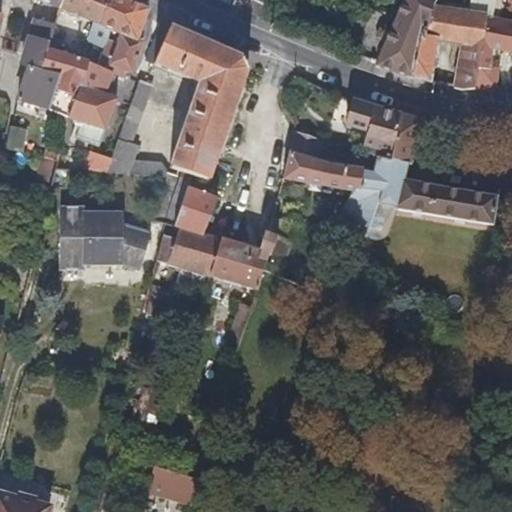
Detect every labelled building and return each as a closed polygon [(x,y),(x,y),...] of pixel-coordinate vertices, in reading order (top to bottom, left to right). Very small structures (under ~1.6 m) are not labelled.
[(58,11),(64,0),(0,0),(0,19),(1,17),(0,16),(0,0),(29,0),(35,2),(58,11)] [(142,26),(148,13),(148,12),(123,0),(64,0),(58,11),(60,12),(91,26),(85,43),(91,45),(84,63),(47,48),(40,72),(61,77),(48,110),(60,116),(60,123),(83,132),(80,139),(96,146),(102,133),(111,137),(119,116),(122,108),(99,97),(106,77),(108,72),(125,79),(129,75),(141,49),(139,43),(135,41),(142,26)] [(246,0),(268,10),(269,6),(271,0),(246,0)] [(431,0),(400,0),(387,34),(384,33),(380,31),(374,32),(369,41),(371,48),(380,52),(374,66),(380,68),(413,78),(420,43),(421,40),(426,11),(431,0)] [(464,0),(463,17),(479,19),(490,21),(493,21),(499,0),(464,0)] [(511,0),(508,0),(500,22),(511,23),(511,0)] [(426,11),(421,40),(433,42),(456,45),(476,48),(479,19),(463,17),(449,15),(426,11)] [(476,50),(474,91),(494,90),(495,70),(489,68),(490,51),(505,52),(511,70),(511,75),(511,23),(500,22),(493,21),(490,21),(479,19),(476,48),(476,50)] [(46,110),(48,110),(61,77),(40,72),(47,48),(48,47),(53,29),(32,22),(23,51),(18,68),(26,70),(21,88),(17,102),(46,110)] [(189,175),(205,181),(228,119),(246,71),(242,58),(212,46),(163,26),(147,62),(195,84),(172,151),(166,166),(184,173),(189,175)] [(420,43),(413,78),(420,80),(427,82),(430,62),(433,42),(421,40),(420,43)] [(456,45),(451,89),(456,91),(464,92),(474,91),(476,50),(476,48),(456,45)] [(151,88),(139,82),(138,84),(120,130),(102,173),(106,174),(143,178),(163,180),(158,197),(149,222),(161,227),(178,179),(166,174),(159,166),(150,165),(137,163),(130,162),(137,148),(129,145),(140,116),(145,104),(151,88)] [(393,129),(399,114),(397,114),(361,105),(350,102),(345,120),(367,129),(364,141),(378,147),(385,149),(393,129)] [(417,134),(420,120),(401,115),(388,156),(364,153),(362,163),(361,167),(358,187),(351,188),(350,191),(343,206),(334,226),(365,239),(373,203),(391,206),(391,208),(411,212),(429,215),(447,219),(477,224),(493,228),(493,226),(496,197),(469,191),(452,188),(432,185),(414,181),(405,180),(410,158),(417,134)] [(461,140),(463,130),(451,127),(449,138),(461,140)] [(9,128),(5,150),(19,153),(23,131),(9,128)] [(361,167),(362,163),(333,158),(289,150),(287,157),(282,176),(302,180),(350,191),(351,188),(358,187),(361,167)] [(184,188),(189,175),(184,173),(174,198),(164,228),(169,230),(184,188)] [(217,200),(184,188),(169,230),(173,231),(175,232),(186,235),(202,241),(203,239),(217,200)] [(120,224),(120,212),(85,209),(85,203),(59,201),(57,225),(55,246),(54,265),(81,268),(82,263),(115,266),(134,274),(150,237),(120,224)] [(300,218),(274,212),(270,226),(270,227),(281,230),(296,234),(300,218)] [(208,281),(252,294),(260,267),(270,268),(281,230),(270,227),(264,251),(254,249),(219,243),(208,281)] [(186,235),(175,232),(167,258),(163,268),(204,281),(208,281),(219,243),(210,241),(203,239),(202,241),(186,235)] [(146,291),(142,308),(160,314),(163,300),(159,298),(159,293),(146,289),(146,291)] [(124,419),(147,425),(154,398),(131,392),(124,419)] [(154,493),(191,505),(192,505),(199,480),(171,471),(153,466),(146,487),(145,490),(154,493)] [(0,492),(0,511),(48,511),(50,507),(34,502),(35,497),(19,491),(17,497),(0,492)]
